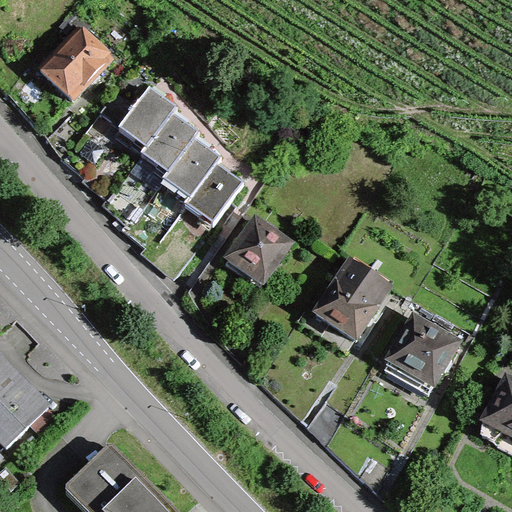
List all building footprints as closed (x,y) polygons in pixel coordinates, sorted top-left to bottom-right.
[(79,31),(41,72),(73,102),(112,61),(79,31)] [(178,111),(151,91),(132,116),(122,131),(115,140),(142,160),(173,118),(178,111)] [(112,105),(123,112),(124,110),(129,104),(118,96),(112,105)] [(122,131),(132,116),(124,110),(123,112),(112,105),(110,103),(100,116),(122,131)] [(72,116),(53,138),(68,151),(87,129),(72,116)] [(200,137),(173,118),(142,160),(168,179),(195,143),(200,137)] [(221,162),(195,143),(168,179),(164,185),(190,205),(217,168),(221,162)] [(106,155),(85,181),(109,200),(125,179),(129,174),(106,155)] [(244,187),(217,168),(190,205),(186,210),(214,230),(244,187)] [(125,179),(109,200),(107,203),(105,205),(129,223),(144,204),(149,198),(125,179)] [(109,200),(85,181),(83,184),(107,203),(109,200)] [(144,204),(129,223),(127,226),(124,229),(147,247),(163,227),(167,222),(144,204)] [(129,223),(105,205),(103,208),(127,226),(129,223)] [(257,223),(226,266),(261,290),(291,247),(257,223)] [(163,227),(147,247),(144,250),(143,252),(177,278),(196,253),(163,227)] [(147,247),(124,229),(122,232),(144,250),(147,247)] [(177,278),(143,252),(140,255),(174,282),(177,278)] [(353,263),(317,317),(357,343),(379,310),(378,309),(392,289),(353,263)] [(414,322),(389,365),(432,390),(457,347),(414,322)] [(0,361),(0,443),(7,451),(30,428),(22,421),(41,403),(0,361)] [(511,382),(508,380),(484,424),(484,438),(497,445),(498,449),(511,456),(511,382)] [(327,401),(307,429),(324,444),(345,413),(327,401)] [(68,491),(67,496),(83,511),(176,511),(113,448),(108,448),(68,491)] [(393,464),(381,485),(390,490),(402,469),(393,464)] [(7,469),(0,474),(0,480),(10,493),(20,484),(7,469)]
